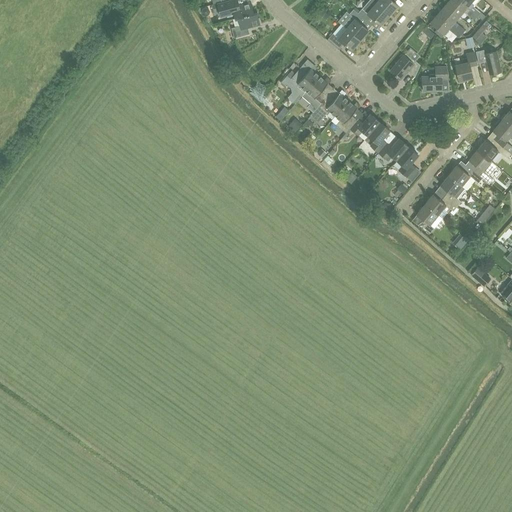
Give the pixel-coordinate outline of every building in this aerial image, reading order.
[(213,4),(211,5),(212,8),(217,7),(218,11),(223,14),(233,11),(235,19),(238,18),(238,17),(253,13),(250,1),(249,2),(238,4),(236,0),(227,0),(221,2),(213,4)] [(368,0),(362,8),(358,13),(363,17),(362,18),(367,22),(371,17),(381,25),(389,15),(376,4),(371,0),(368,0)] [(371,0),(376,4),(389,15),(398,5),(391,0),(371,0)] [(459,0),(449,0),(446,4),(459,16),(463,11),(467,7),(459,0)] [(459,0),(467,7),(470,9),(478,15),(480,12),(470,3),(472,0),(459,0)] [(446,4),(438,14),(451,25),(459,16),(446,4)] [(344,8),(336,18),(341,22),(349,12),(344,8)] [(353,9),(341,24),(347,29),(360,40),(368,30),(359,22),(362,18),(363,17),(358,13),(357,13),(353,9)] [(470,9),(467,14),(474,20),(478,15),(470,9)] [(323,10),(319,14),(325,20),(329,15),(323,10)] [(240,26),(231,28),(234,38),(249,34),(247,28),(259,25),(256,12),(253,13),(238,17),(238,18),(240,26)] [(438,14),(431,23),(437,28),(444,34),(448,29),(451,25),(438,14)] [(457,24),(454,27),(462,34),(465,30),(457,24)] [(483,24),(472,37),(476,40),(487,27),(483,24)] [(454,27),(451,31),(459,38),(462,34),(454,27)] [(437,28),(434,31),(435,32),(441,37),(444,34),(437,28)] [(333,34),(329,39),(338,47),(342,42),(352,50),(360,40),(347,29),(338,39),(333,34)] [(430,29),(425,33),(431,38),(435,33),(430,29)] [(472,37),(465,38),(467,48),(474,46),(472,37)] [(236,48),(227,53),(230,58),(238,53),(236,48)] [(403,55),(390,70),(400,79),(407,71),(415,77),(420,65),(415,60),(411,57),(415,52),(410,48),(406,53),(404,56),(403,55)] [(485,50),(477,52),(479,64),(488,62),(490,73),(501,71),(497,51),(486,54),(485,50)] [(462,63),(455,64),(459,81),(473,78),(470,66),(477,65),(474,52),(466,53),(467,57),(461,59),(462,63)] [(291,71),(281,82),(285,85),(287,83),(291,87),(292,92),(288,97),(289,99),(295,104),(301,96),(302,96),(319,76),(314,72),(316,69),(313,66),(307,74),(300,68),(295,74),(291,71)] [(436,77),(420,78),(421,88),(422,88),(422,91),(442,90),(442,80),(448,79),(447,67),(435,67),(436,77)] [(319,76),(302,96),(310,103),(306,107),(313,112),(327,96),(322,91),(328,84),(331,81),(327,78),(325,81),(319,76)] [(313,112),(310,115),(319,122),(326,114),(327,115),(330,111),(335,116),(348,101),(342,96),(345,93),(342,91),(340,93),(334,101),(327,96),(313,112)] [(340,119),(335,124),(345,133),(346,133),(350,129),(357,120),(351,116),(357,109),(360,106),(357,103),(354,106),(348,101),(335,116),(340,119)] [(284,107),(276,116),(280,120),(288,110),(284,107)] [(511,113),(509,111),(501,121),(511,129),(511,113)] [(357,120),(350,129),(351,130),(358,136),(362,131),(368,136),(380,122),(371,115),(370,115),(363,123),(358,119),(357,120)] [(499,120),(493,127),(495,128),(493,131),(501,137),(497,142),(511,153),(511,152),(511,139),(509,137),(511,133),(511,129),(501,121),(499,120)] [(297,121),(290,129),(295,133),(302,125),(297,121)] [(380,122),(368,136),(375,142),(371,147),(378,153),(387,143),(383,139),(390,131),(380,122)] [(387,143),(378,153),(387,160),(388,161),(393,156),(397,160),(408,147),(399,139),(392,147),(387,143)] [(486,141),(478,150),(491,161),(499,151),(508,158),(511,153),(497,142),(493,147),(486,141)] [(408,147),(397,160),(404,166),(400,171),(408,178),(416,168),(411,164),(419,155),(408,147)] [(321,148),(317,153),(322,158),(326,153),(321,148)] [(478,150),(469,160),(477,167),(473,171),(482,178),(483,179),(488,184),(492,179),(488,176),(491,172),(486,167),(491,161),(478,150)] [(328,156),(324,160),(329,164),(332,160),(328,156)] [(342,168),(352,164),(350,157),(339,160),(342,168)] [(457,166),(449,176),(462,186),(470,177),(475,180),(478,183),(482,178),(473,171),(468,167),(465,172),(457,166)] [(349,169),(342,176),(348,181),(355,174),(349,169)] [(449,176),(441,186),(449,192),(445,197),(457,206),(461,202),(458,199),(456,198),(464,188),(462,186),(449,176)] [(402,185),(398,189),(403,193),(406,189),(402,185)] [(434,195),(426,205),(439,215),(443,210),(447,213),(450,209),(453,211),(457,206),(445,197),(441,201),(434,195)] [(426,205),(417,215),(425,221),(421,226),(430,233),(442,218),(439,215),(426,205)] [(478,269),(472,276),(485,287),(491,280),(478,269)] [(506,288),(501,295),(510,303),(511,301),(511,302),(511,287),(509,291),(506,288)]
